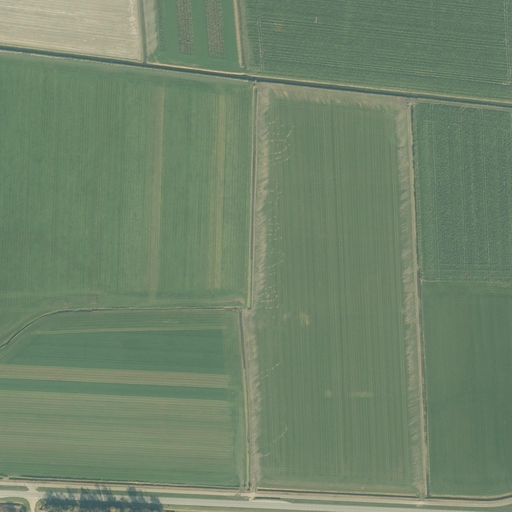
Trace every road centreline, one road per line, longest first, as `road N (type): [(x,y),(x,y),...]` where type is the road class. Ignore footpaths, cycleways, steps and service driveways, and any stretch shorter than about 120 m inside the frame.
road 1 (unclassified): [(33,484),(511,501)]
road 2 (primary): [(408,511),(33,494)]
